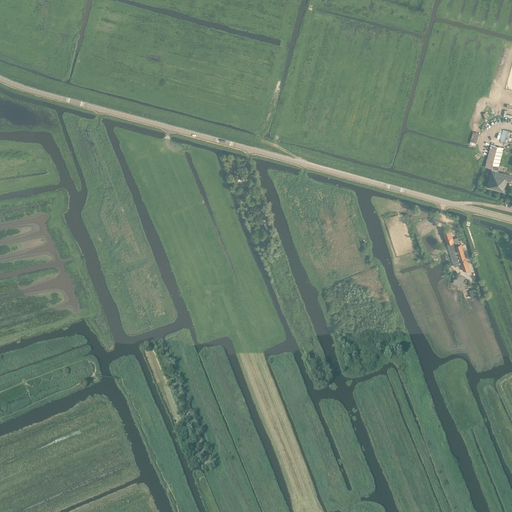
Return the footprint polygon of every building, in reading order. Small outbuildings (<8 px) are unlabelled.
[(476,145),(479,133),(475,132),(475,134),(472,133),(469,143),(476,145)] [(487,187),(496,189),(497,185),(501,186),(504,173),(502,172),(502,174),(498,173),(498,172),(497,171),(503,147),(491,144),(485,167),(491,169),(487,186),(487,187)] [(504,191),(507,180),(510,181),(511,175),(504,173),(501,186),(497,185),(496,189),(503,191),(504,191)] [(461,264),(463,270),(469,268),(466,258),(461,243),(454,246),(451,237),(452,237),(449,229),(443,231),(446,239),(448,246),(451,245),(453,251),(450,252),(455,266),(461,264)] [(453,282),(460,286),(465,277),(458,273),(453,282)]
